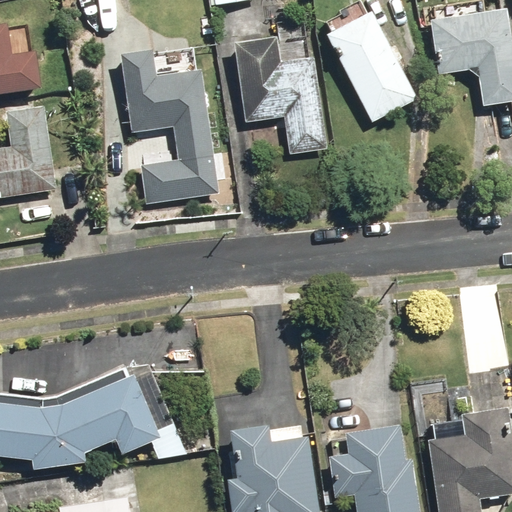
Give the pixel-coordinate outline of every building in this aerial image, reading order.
[(511,52),(505,12),(428,22),(436,77),(476,72),(483,113),(511,108),(511,52)] [(374,16),(328,38),(370,128),(417,106),(374,16)] [(3,21),(0,21),(0,98),(35,92),(29,58),(9,62),(3,21)] [(277,39),(232,47),(245,122),(284,115),(292,158),(328,152),(311,62),(282,68),(277,39)] [(201,73),(165,78),(156,80),(151,50),(120,55),(133,133),(141,131),(141,134),(173,128),(179,170),(215,164),(201,73)] [(6,117),(11,150),(0,151),(0,201),(56,191),(47,143),(41,111),(6,117)] [(132,375),(34,412),(0,407),(0,456),(29,459),(30,471),(84,465),(82,452),(116,440),(123,456),(159,441),(141,400),(132,375)] [(426,442),(437,511),(478,511),(476,500),(511,493),(511,456),(503,409),(457,417),(461,437),(426,442)] [(334,492),(355,489),(358,511),(416,511),(403,426),(342,435),(345,452),(328,455),(334,492)] [(316,511),(307,435),(232,444),(240,511),(316,511)] [(54,511),(107,511),(106,503),(54,511)]
